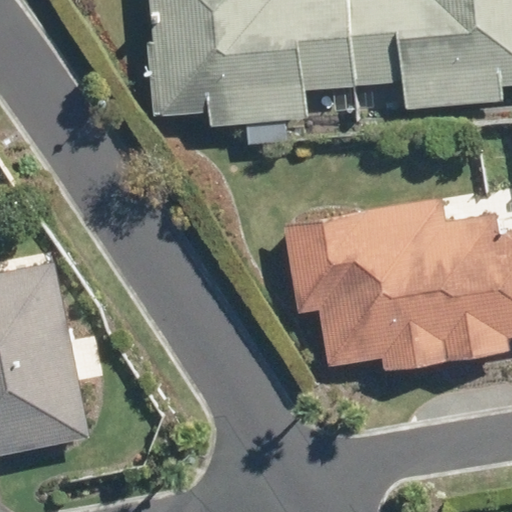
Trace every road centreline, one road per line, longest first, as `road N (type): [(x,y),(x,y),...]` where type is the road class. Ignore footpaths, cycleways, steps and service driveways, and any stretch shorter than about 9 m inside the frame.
road 1 (residential): [(0,67),(296,498)]
road 2 (residential): [(511,437),(416,453),(296,498)]
